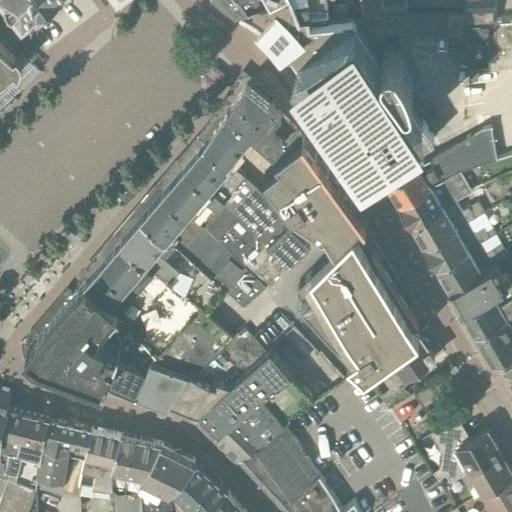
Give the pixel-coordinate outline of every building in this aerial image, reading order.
[(6,0),(23,21),(37,10),(43,19),(68,0),(67,0),(6,0)] [(261,0),(262,1),(266,0),(217,0),(230,10),(237,8),(250,4),(259,1),(260,0),(261,0)] [(430,138),(421,125),(426,122),(398,79),(400,77),(405,84),(407,85),(409,86),(411,85),(413,84),(414,82),(414,79),(413,74),(408,60),(400,47),(397,43),(394,41),(392,41),(389,41),(387,42),(386,44),(384,46),(384,49),(384,51),(384,52),(385,54),(386,55),(384,58),(368,35),(392,34),(397,35),(399,36),(404,38),(405,41),(405,12),(363,16),(331,19),(309,22),(308,14),(300,16),(292,0),(266,0),(262,1),(261,0),(260,0),(259,1),(261,4),(265,3),(279,14),(278,17),(276,17),(275,18),(274,18),(273,20),(272,21),(271,22),(271,24),(271,26),(267,30),(277,40),(289,49),(298,61),(307,74),(374,175),(430,138)] [(292,0),(300,16),(308,14),(306,0),(292,0)] [(309,22),(331,19),(327,0),(306,0),(308,14),(309,22)] [(327,0),(331,19),(363,16),(360,0),(327,0)] [(360,0),(363,16),(405,12),(405,11),(404,0),(360,0)] [(404,0),(405,11),(407,10),(408,4),(450,4),(450,11),(462,11),(462,0),(404,0)] [(462,0),(462,11),(464,11),(463,36),(463,59),(488,60),(495,59),(490,0),(462,0)] [(511,0),(490,0),(495,59),(488,60),(489,65),(493,86),(498,114),(473,119),(475,131),(463,137),(463,140),(511,133),(511,0)] [(416,33),(447,33),(447,10),(417,10),(416,33)] [(447,36),(463,36),(464,11),(462,11),(450,11),(447,10),(447,33),(447,36)] [(0,83),(16,68),(18,70),(20,68),(21,66),(22,64),(22,63),(23,62),(23,59),(22,58),(22,56),(21,55),(21,54),(20,53),(19,52),(18,51),(16,52),(0,38),(0,83)] [(228,106),(251,128),(250,129),(252,131),(278,154),(302,137),(303,136),(282,113),(274,106),(275,105),(246,81),(228,106)] [(227,159),(252,131),(250,129),(251,128),(228,106),(204,140),(225,158),(227,159)] [(387,183),(400,203),(445,179),(444,177),(458,169),(511,152),(511,133),(463,140),(463,137),(403,172),(387,183)] [(323,231),(326,229),(335,245),(300,278),(308,292),(316,287),(320,293),(302,303),(362,368),(365,371),(389,354),(420,333),(414,324),(418,321),(373,249),(365,253),(362,247),(365,245),(354,228),(363,220),(303,136),(302,137),(276,156),(280,161),(264,173),(290,208),(323,231)] [(227,159),(225,158),(204,140),(184,164),(289,263),(311,243),(288,223),(277,214),(260,188),(256,184),(227,159)] [(163,188),(266,284),(289,263),(184,164),(163,188)] [(412,224),(457,200),(456,198),(463,195),(456,183),(449,187),(445,179),(400,203),(399,203),(412,224)] [(228,290),(243,304),(261,289),(266,284),(163,188),(142,213),(170,236),(213,276),(229,288),(228,290)] [(412,224),(424,244),(470,222),(468,219),(484,211),(481,204),(470,209),(468,205),(462,209),(457,200),(412,224)] [(207,312),(228,290),(229,288),(213,276),(212,277),(195,261),(170,236),(142,213),(121,237),(207,312)] [(436,266),(437,266),(481,242),(481,241),(496,232),(493,226),(486,229),(484,225),(476,230),(473,229),(470,222),(424,244),(423,244),(436,266)] [(228,330),(207,312),(121,237),(86,278),(130,316),(126,327),(154,351),(163,358),(197,320),(199,322),(220,339),(228,330)] [(437,266),(450,290),(499,263),(497,259),(499,258),(492,246),(486,250),(481,242),(437,266)] [(450,290),(462,311),(511,281),(511,270),(506,274),(499,263),(450,290)] [(36,354),(105,380),(118,347),(126,327),(130,316),(86,278),(27,346),(36,354)] [(511,281),(462,311),(476,335),(511,312),(511,281)] [(511,312),(476,335),(492,363),(509,353),(511,350),(511,312)] [(135,392),(166,404),(191,366),(199,368),(233,334),(228,330),(220,339),(199,322),(197,320),(163,358),(154,351),(135,392)] [(166,404),(194,415),(267,349),(245,326),(235,336),(233,334),(199,368),(191,366),(166,404)] [(105,380),(135,392),(154,351),(126,327),(118,347),(105,380)] [(380,394),(386,404),(406,390),(399,380),(435,357),(427,345),(429,341),(426,336),(422,336),(420,333),(389,354),(396,365),(384,372),(392,385),(380,394)] [(267,349),(194,415),(215,434),(261,396),(267,392),(268,392),(292,373),(293,372),(269,347),(267,349)] [(371,511),(432,471),(387,405),(380,394),(365,371),(362,368),(344,380),(314,401),(285,422),(270,433),(268,432),(241,451),(241,452),(239,453),(282,500),(290,511),(371,511)] [(283,421),(261,396),(215,434),(236,453),(239,453),(241,452),(241,451),(268,432),(283,421)] [(0,495),(0,496),(1,494),(9,470),(10,467),(4,465),(5,459),(2,458),(5,445),(2,428),(1,428),(6,406),(0,404),(0,495)] [(5,459),(4,465),(10,467),(9,470),(1,494),(0,496),(0,511),(37,511),(37,486),(38,485),(37,484),(45,442),(49,417),(6,406),(1,428),(2,428),(5,445),(2,458),(5,459)] [(451,478),(460,472),(470,467),(499,448),(486,426),(469,436),(457,416),(433,430),(446,451),(439,464),(444,470),(451,478)] [(45,442),(37,484),(38,485),(61,490),(64,478),(68,453),(85,457),(86,457),(94,427),(49,417),(45,442)] [(79,481),(112,487),(114,487),(113,477),(112,473),(123,433),(94,427),(86,457),(85,457),(79,481)] [(114,511),(143,511),(141,483),(163,442),(162,442),(123,433),(112,473),(113,477),(114,487),(112,487),(114,511)] [(171,511),(168,487),(195,459),(163,442),(141,483),(143,511),(171,511)] [(482,489),(511,472),(511,470),(499,448),(470,467),(460,472),(468,484),(475,480),(481,490),(482,489)] [(198,511),(227,487),(196,459),(195,459),(168,487),(171,511),(198,511)] [(433,469),(438,475),(444,470),(439,464),(433,469)] [(481,490),(493,511),(511,500),(511,472),(482,489),(481,490)] [(246,511),(228,489),(227,487),(198,511),(246,511)] [(494,511),(493,511),(511,511),(511,500),(493,511),(494,511)]
